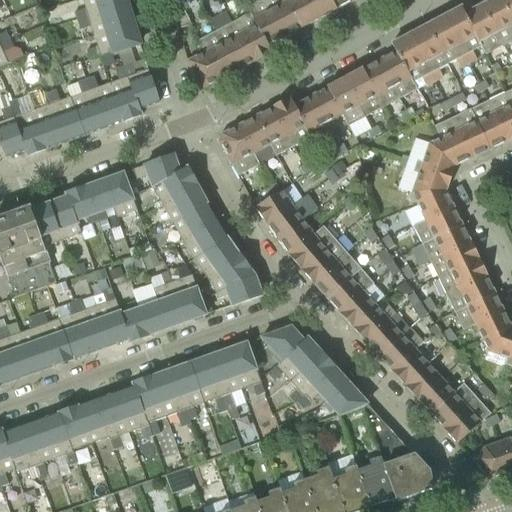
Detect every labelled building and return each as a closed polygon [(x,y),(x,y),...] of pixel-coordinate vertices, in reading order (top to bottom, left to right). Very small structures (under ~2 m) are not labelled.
[(77,22),(128,6),(126,0),(82,0),(85,9),(74,13),(77,22)] [(186,0),(182,0),(179,2),(184,11),(190,8),(186,0)] [(268,46),(286,36),(266,0),(260,0),(246,8),(249,14),(268,46)] [(266,0),(286,36),(302,28),(287,0),(266,0)] [(287,0),(302,28),(320,19),(309,0),(287,0)] [(309,0),(320,19),(335,10),(329,0),(309,0)] [(329,0),(335,10),(352,2),(350,0),(329,0)] [(502,46),(511,41),(511,22),(500,0),(492,0),(481,6),(502,46)] [(511,0),(500,0),(511,22),(511,0)] [(179,2),(171,6),(175,20),(186,15),(184,11),(179,2)] [(94,38),(134,25),(128,6),(77,22),(80,31),(91,27),(94,38)] [(485,56),(502,46),(481,6),(464,15),(481,47),(485,56)] [(481,47),(464,15),(460,8),(444,16),(470,65),(477,61),(473,52),(481,47)] [(272,53),(268,46),(249,14),(233,23),(254,62),(272,53)] [(178,29),(191,25),(186,15),(175,20),(178,29)] [(461,70),(470,65),(444,16),(426,26),(447,65),(456,60),(461,70)] [(237,71),(254,62),(233,23),(216,32),(237,71)] [(111,54),(140,45),(134,25),(94,38),(97,47),(86,51),(89,60),(111,54)] [(439,70),(447,65),(426,26),(410,35),(436,82),(443,78),(439,70)] [(0,45),(10,40),(6,31),(0,34),(0,45)] [(220,81),(237,71),(216,32),(199,41),(204,52),(220,81)] [(439,88),(436,82),(410,35),(390,45),(394,52),(415,91),(425,86),(426,88),(431,85),(434,91),(439,88)] [(0,67),(8,64),(3,54),(14,48),(10,40),(0,45),(0,67)] [(203,90),(220,81),(204,52),(187,61),(195,87),(203,90)] [(400,99),(415,91),(394,52),(379,60),(400,99)] [(383,108),(400,99),(379,60),(362,69),(383,108)] [(496,73),(502,70),(498,63),(493,66),(496,73)] [(124,67),(127,78),(136,75),(132,64),(124,67)] [(127,78),(124,67),(114,70),(118,81),(127,78)] [(364,118),(383,108),(362,69),(344,78),(364,118)] [(140,110),(159,104),(148,70),(136,75),(127,78),(135,101),(137,101),(140,110)] [(86,80),(90,91),(98,88),(95,77),(86,80)] [(142,116),(140,110),(137,101),(135,101),(127,78),(118,81),(108,84),(122,123),(142,116)] [(349,126),(364,118),(344,78),(326,88),(343,116),(344,115),(349,126)] [(90,91),(86,80),(77,83),(81,94),(90,91)] [(483,92),(489,89),(485,81),(479,84),(483,92)] [(84,137),(104,130),(90,91),(81,94),(77,83),(66,87),(71,98),(84,137)] [(104,130),(122,123),(108,84),(98,88),(90,91),(104,130)] [(477,95),(483,92),(479,84),(473,87),(477,95)] [(325,125),(343,116),(326,88),(310,96),(325,125)] [(47,94),(51,105),(60,101),(57,91),(47,94)] [(507,142),(511,139),(511,105),(506,93),(487,101),(507,142)] [(51,105),(47,94),(39,97),(42,108),(51,105)] [(309,134),(325,125),(310,96),(294,105),(309,134)] [(65,144),(84,137),(71,98),(60,101),(51,105),(65,144)] [(311,138),(309,134),(294,105),(290,98),(272,107),(293,148),(311,138)] [(449,110),(455,107),(451,99),(445,102),(449,110)] [(10,107),(13,119),(23,115),(17,100),(8,103),(10,107)] [(490,150),(507,142),(487,101),(471,109),(490,150)] [(443,113),(449,110),(445,102),(439,105),(443,113)] [(48,150),(65,144),(51,105),(42,108),(34,111),(48,150)] [(13,119),(10,107),(1,110),(5,122),(13,119)] [(276,157),(293,148),(272,107),(255,117),(270,146),(276,157)] [(410,118),(416,115),(412,107),(406,111),(410,118)] [(472,159),(490,150),(471,109),(453,118),(472,159)] [(27,157),(48,150),(34,111),(23,115),(13,119),(25,151),(27,157)] [(403,122),(410,118),(406,111),(399,114),(403,122)] [(254,155),(270,146),(255,117),(238,125),(254,155)] [(454,167),(472,159),(453,118),(435,127),(440,138),(454,167)] [(0,143),(7,158),(25,151),(13,119),(5,122),(0,123),(0,143)] [(260,165),(254,155),(238,125),(221,134),(218,142),(239,176),(260,165)] [(374,137),(382,133),(377,126),(370,130),(374,137)] [(370,140),(374,137),(370,130),(355,138),(359,146),(370,140)] [(454,167),(440,138),(429,143),(422,162),(416,160),(414,166),(450,179),(454,167)] [(341,155),(347,152),(343,144),(337,147),(341,155)] [(335,158),(341,155),(337,147),(331,150),(335,158)] [(152,188),(153,187),(180,171),(174,155),(134,170),(137,180),(147,176),(152,188)] [(408,165),(411,158),(409,158),(403,155),(401,162),(408,165)] [(303,166),(307,173),(325,164),(320,156),(303,166)] [(404,170),(406,171),(408,165),(401,162),(399,168),(404,170)] [(301,176),(307,173),(303,166),(297,169),(298,169),(301,176)] [(450,179),(414,166),(412,173),(417,175),(411,194),(416,206),(446,191),(450,179)] [(162,204),(197,186),(187,167),(180,171),(153,187),(162,204)] [(324,175),(327,180),(335,175),(332,170),(324,175)] [(116,217),(134,210),(123,174),(104,180),(114,210),(116,217)] [(331,186),(339,181),(335,175),(327,180),(331,186)] [(96,216),(114,210),(104,180),(86,187),(96,216)] [(276,183),(271,187),(275,195),(282,190),(276,183)] [(162,204),(173,223),(207,204),(197,186),(162,204)] [(78,222),(96,216),(86,187),(68,193),(78,222)] [(269,199),(275,195),(270,187),(263,191),(269,199)] [(255,208),(267,224),(293,205),(283,190),(282,190),(275,195),(269,199),(261,204),(255,208)] [(424,221),(454,207),(446,191),(416,206),(424,221)] [(82,233),(78,222),(68,193),(65,194),(66,197),(49,203),(63,240),(82,233)] [(346,207),(353,203),(349,197),(342,202),(346,207)] [(45,247),(63,240),(49,203),(30,210),(44,251),(46,250),(45,247)] [(350,213),(357,208),(353,203),(346,207),(350,213)] [(173,223),(184,241),(218,223),(207,204),(173,223)] [(267,224),(277,239),(304,220),(293,205),(267,224)] [(422,245),(462,225),(454,207),(424,221),(413,227),(422,245)] [(44,251),(30,210),(30,209),(14,214),(41,288),(56,283),(44,251)] [(387,235),(411,224),(406,212),(382,223),(387,235)] [(30,292),(41,288),(14,214),(2,218),(30,292)] [(15,297),(30,292),(2,218),(0,219),(0,253),(3,261),(15,297)] [(277,239),(289,256),(314,234),(304,220),(277,239)] [(184,241),(194,259),(228,239),(218,223),(184,241)] [(422,245),(430,262),(470,242),(462,225),(422,245)] [(289,256),(301,271),(335,240),(323,227),(314,234),(289,256)] [(367,239),(374,234),(370,228),(363,233),(367,239)] [(371,245),(378,240),(374,234),(367,239),(371,245)] [(381,240),(384,246),(392,241),(389,236),(381,240)] [(194,259),(207,277),(241,258),(228,239),(194,259)] [(301,271),(314,285),(348,255),(335,240),(301,271)] [(401,255),(392,241),(384,246),(393,260),(401,255)] [(430,262),(438,278),(478,259),(470,242),(430,262)] [(314,285),(327,299),(361,270),(348,255),(314,285)] [(207,277),(212,284),(215,291),(255,277),(245,262),(241,258),(207,277)] [(438,278),(447,296),(487,277),(478,259),(438,278)] [(388,271),(396,267),(392,261),(384,266),(388,271)] [(404,275),(411,271),(408,266),(401,270),(404,275)] [(392,277),(399,272),(396,267),(388,271),(392,277)] [(327,299),(340,314),(365,292),(374,285),(361,270),(327,299)] [(407,281),(414,277),(411,271),(404,275),(407,281)] [(206,315),(200,299),(192,275),(172,283),(186,322),(206,315)] [(232,306),(262,296),(255,277),(215,291),(218,301),(229,297),(232,306)] [(447,296),(455,313),(495,294),(487,277),(447,296)] [(166,329),(186,322),(172,283),(152,289),(156,300),(166,329)] [(131,342),(120,313),(119,311),(111,288),(102,291),(106,302),(95,306),(110,346),(128,339),(129,342),(131,342)] [(340,314),(353,329),(378,306),(365,292),(340,314)] [(410,304),(417,299),(413,293),(406,298),(410,304)] [(463,331),(474,325),(503,310),(495,294),(455,313),(463,331)] [(422,302),(425,307),(432,302),(430,298),(422,302)] [(91,353),(110,346),(95,306),(86,310),(82,299),(73,302),(91,353)] [(414,309),(421,304),(417,299),(410,304),(414,309)] [(149,335),(166,329),(156,300),(139,306),(149,335)] [(72,360),(91,353),(73,302),(64,305),(68,316),(59,319),(72,360)] [(429,313),(437,308),(432,302),(425,307),(429,313)] [(131,342),(149,335),(139,306),(120,313),(131,342)] [(366,343),(391,320),(378,306),(353,329),(366,343)] [(482,341),(511,327),(503,310),(474,325),(482,341)] [(54,366),(72,360),(59,319),(48,323),(44,312),(36,315),(54,366)] [(366,343),(379,358),(404,336),(403,335),(411,328),(398,314),(391,320),(366,343)] [(35,373),(54,366),(36,315),(16,322),(35,373)] [(0,332),(17,379),(35,373),(16,322),(0,327),(0,332)] [(432,336),(439,331),(435,325),(428,330),(432,336)] [(504,365),(511,367),(511,363),(511,326),(511,327),(482,341),(487,352),(506,359),(504,365)] [(273,358),(279,364),(310,340),(308,338),(304,341),(292,327),(262,338),(277,355),(273,358)] [(446,339),(454,334),(450,329),(443,334),(446,339)] [(435,342),(443,337),(439,331),(432,336),(435,342)] [(0,385),(17,379),(0,332),(0,385)] [(450,345),(458,339),(454,334),(446,339),(450,345)] [(379,358),(392,372),(416,349),(404,336),(379,358)] [(277,366),(290,382),(323,354),(310,340),(279,364),(277,366)] [(256,372),(257,372),(256,370),(252,359),(247,343),(227,350),(241,389),(252,385),(256,396),(264,394),(256,372)] [(392,372),(405,386),(429,364),(416,349),(392,372)] [(230,393),(241,389),(227,350),(208,357),(228,407),(234,404),(230,393)] [(305,395),(308,398),(338,371),(323,354),(290,382),(303,396),(305,395)] [(451,361),(456,366),(462,361),(458,355),(451,361)] [(260,356),(252,359),(256,370),(264,367),(260,356)] [(229,411),(228,407),(208,357),(188,364),(202,403),(213,399),(219,414),(229,411)] [(456,366),(460,372),(467,366),(462,361),(456,366)] [(194,406),(202,403),(188,364),(170,371),(190,421),(198,418),(194,406)] [(405,386),(418,400),(442,378),(429,364),(405,386)] [(191,425),(190,421),(170,371),(151,378),(164,416),(176,412),(181,428),(191,425)] [(318,396),(329,408),(352,387),(338,371),(308,398),(312,402),(318,396)] [(156,420),(164,416),(151,378),(132,384),(133,387),(153,436),(161,434),(156,420)] [(418,400),(431,415),(454,393),(442,378),(418,400)] [(494,387),(501,389),(504,381),(498,379),(494,387)] [(501,389),(507,392),(510,384),(504,381),(501,389)] [(431,415),(444,429),(477,399),(464,384),(454,393),(431,415)] [(477,391),(482,396),(488,390),(483,385),(477,391)] [(143,440),(153,436),(133,387),(115,394),(129,433),(139,429),(143,440)] [(339,418),(363,410),(366,403),(352,387),(329,408),(339,418)] [(482,396),(486,401),(493,395),(488,390),(482,396)] [(119,436),(129,433),(115,394),(96,400),(109,437),(114,450),(123,447),(119,436)] [(457,444),(481,423),(491,414),(477,399),(444,429),(457,444)] [(91,444),(109,437),(96,400),(78,407),(91,444)] [(434,489),(435,479),(415,454),(366,403),(363,410),(381,458),(432,489),(434,489)] [(72,450),(91,444),(78,407),(59,413),(72,450)] [(77,464),(72,450),(59,413),(40,420),(54,460),(65,456),(69,466),(77,464)] [(494,426),(500,424),(497,416),(490,418),(494,426)] [(488,429),(494,426),(490,418),(484,421),(488,429)] [(43,464),(54,460),(40,420),(21,427),(38,477),(40,481),(49,478),(43,464)] [(276,428),(279,436),(291,432),(289,424),(276,428)] [(30,480),(38,477),(21,427),(3,433),(15,471),(16,474),(26,470),(30,480)] [(5,474),(15,471),(3,433),(2,430),(0,431),(0,483),(1,487),(9,484),(5,474)] [(511,473),(511,472),(511,437),(500,441),(511,473)] [(241,450),(237,440),(218,447),(222,456),(241,450)] [(489,480),(511,473),(500,441),(485,446),(471,460),(489,480)] [(389,504),(396,501),(381,458),(369,462),(370,466),(358,471),(371,508),(389,502),(389,504)] [(396,501),(432,489),(381,458),(396,501)] [(361,511),(371,508),(358,471),(353,459),(328,468),(343,511),(361,511)] [(343,511),(328,468),(327,464),(315,468),(318,475),(305,480),(316,511),(343,511)] [(175,474),(181,492),(191,488),(185,471),(175,474)] [(286,511),(316,511),(305,480),(293,484),(294,489),(282,493),(280,489),(279,489),(286,511)] [(259,511),(286,511),(279,489),(268,493),(270,498),(257,502),(259,511)] [(232,511),(259,511),(257,502),(255,497),(243,502),(245,507),(232,511)]
